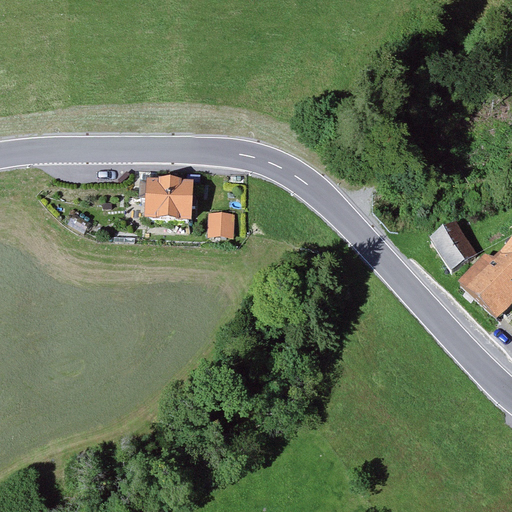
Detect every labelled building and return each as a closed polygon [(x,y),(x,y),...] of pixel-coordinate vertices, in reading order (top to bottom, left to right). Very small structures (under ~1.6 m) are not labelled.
[(191,219),(193,181),(146,179),(146,181),(140,181),(139,198),(146,199),(145,216),(191,219)] [(235,216),(211,215),(210,239),(234,240),(235,216)] [(74,216),(68,225),(84,234),(90,224),(74,216)] [(457,222),(431,238),(451,270),(477,254),(457,222)] [(485,255),(459,282),(497,318),(511,302),(511,237),(494,257),(485,255)]
